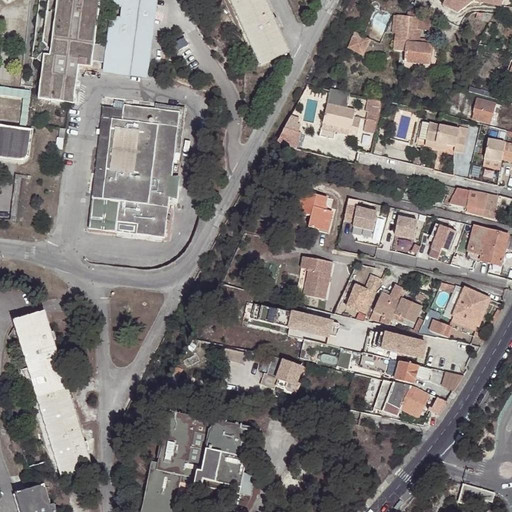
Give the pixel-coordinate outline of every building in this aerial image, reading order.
[(56,0),(51,52),(43,46),(32,59),(45,69),(41,100),(70,104),(75,66),(88,67),(89,60),(101,62),(100,68),(140,73),(142,55),(135,55),(137,40),(141,40),(145,0),(56,0)] [(144,73),(152,0),(145,0),(141,40),(137,40),(135,55),(142,55),(140,73),(144,73)] [(220,0),(251,68),(258,65),(227,0),(220,0)] [(227,0),(258,65),(286,53),(275,28),(278,26),(274,18),(271,20),(262,0),(227,0)] [(445,0),(443,5),(458,12),(474,0),(500,6),(503,0),(445,0)] [(423,12),(407,10),(406,15),(418,16),(416,43),(431,44),(431,38),(420,37),(423,12)] [(492,14),(481,13),(480,21),(487,22),(492,14)] [(406,15),(396,14),(394,33),(392,50),(404,52),(403,62),(429,65),(431,44),(416,43),(418,16),(406,15)] [(354,33),(348,48),(363,55),(370,39),(354,33)] [(0,94),(22,97),(19,125),(25,125),(29,91),(0,87),(0,94)] [(323,123),(338,126),(350,129),(349,134),(358,136),(361,118),(354,116),(355,109),(346,107),(348,93),(331,90),(323,123)] [(380,100),(367,97),(365,110),(366,111),(363,129),(374,131),(380,100)] [(490,123),(496,104),(477,99),(472,119),(490,123)] [(153,103),(152,107),(177,111),(172,151),(178,151),(183,107),(153,103)] [(152,107),(121,104),(120,110),(111,109),(100,198),(90,196),(86,228),(162,238),(167,195),(156,194),(158,174),(169,176),(172,151),(177,111),(152,107)] [(111,109),(100,107),(90,196),(100,198),(111,109)] [(417,143),(425,145),(425,143),(427,138),(431,121),(423,119),(417,143)] [(460,127),(431,121),(427,138),(447,143),(455,145),(454,150),(463,152),(467,136),(458,134),(460,127)] [(336,131),(338,126),(323,123),(322,128),(336,131)] [(0,125),(0,158),(21,161),(24,161),(27,158),(31,129),(0,125)] [(467,136),(468,130),(460,127),(458,134),(467,136)] [(280,137),(278,141),(288,147),(291,142),(280,137)] [(447,143),(427,138),(425,143),(445,148),(447,143)] [(484,158),(500,162),(500,159),(511,161),(511,143),(501,141),(497,140),(488,138),(484,158)] [(498,168),(500,162),(484,158),(482,164),(498,168)] [(167,195),(175,196),(177,176),(169,176),(158,174),(156,194),(167,195)] [(452,186),(432,182),(426,197),(440,202),(443,193),(447,195),(452,197),(456,187),(452,186)] [(477,191),(469,190),(456,187),(452,197),(447,195),(444,202),(449,203),(466,206),(465,211),(494,217),(498,196),(488,193),(477,191)] [(320,220),(328,222),(330,212),(322,210),(325,197),(308,193),(307,197),(299,196),(296,214),(309,217),(307,227),(318,230),(320,220)] [(376,210),(346,204),(343,220),(353,222),(352,226),(372,230),(376,210)] [(416,223),(397,219),(393,238),(412,242),(416,223)] [(326,231),(328,222),(320,220),(318,230),(326,231)] [(456,234),(435,226),(430,238),(434,240),(427,259),(436,262),(440,251),(448,254),(456,234)] [(487,231),(475,228),(471,242),(483,244),(487,231)] [(508,236),(487,231),(483,244),(481,254),(480,261),(501,266),(505,249),(508,236)] [(483,244),(471,242),(470,251),(481,254),(483,244)] [(322,299),(331,263),(302,256),(299,268),(307,270),(301,294),(322,299)] [(511,269),(502,267),(499,277),(509,279),(511,271),(511,269)] [(358,312),(358,311),(365,314),(380,280),(370,276),(364,290),(355,286),(345,307),(358,312)] [(405,322),(420,328),(423,322),(417,319),(423,306),(402,298),(405,289),(396,285),(391,297),(381,293),(369,323),(389,327),(396,322),(403,325),(405,322)] [(487,301),(465,290),(454,316),(476,326),(487,301)] [(27,365),(62,481),(91,472),(85,452),(89,451),(87,444),(83,445),(53,343),(56,342),(54,335),(51,336),(45,315),(15,324),(27,365)] [(476,326),(454,316),(452,321),(474,331),(476,326)] [(329,342),(332,327),(292,318),(289,333),(329,342)] [(428,330),(447,337),(451,326),(432,319),(428,330)] [(57,483),(62,481),(27,365),(15,324),(13,325),(24,364),(20,370),(22,377),(25,377),(57,483)] [(387,339),(384,354),(423,362),(426,347),(387,339)] [(380,358),(364,354),(362,366),(385,371),(388,359),(380,358)] [(277,380),(294,385),(298,371),(301,372),(303,368),(301,366),(272,357),(271,360),(269,360),(265,374),(276,378),(277,380)] [(418,366),(399,362),(394,380),(413,384),(413,379),(417,368),(418,366)] [(417,368),(413,379),(427,382),(430,370),(417,368)] [(462,376),(444,371),(440,385),(453,391),(462,376)] [(292,389),(294,385),(277,380),(276,384),(292,389)] [(412,386),(393,382),(387,398),(394,401),(392,405),(388,414),(393,417),(397,408),(418,418),(430,396),(412,386)] [(422,420),(434,398),(430,396),(418,418),(422,420)] [(447,402),(438,399),(431,410),(439,416),(444,408),(447,402)] [(241,489),(253,431),(168,413),(158,465),(151,464),(141,511),(175,511),(180,485),(200,489),(201,481),(241,489)] [(239,497),(241,489),(201,481),(200,489),(239,497)] [(450,490),(462,493),(464,485),(452,481),(450,490)] [(464,485),(462,493),(459,503),(480,508),(482,500),(493,502),(495,493),(464,485)] [(19,511),(55,511),(54,507),(50,508),(44,487),(15,495),(19,511)]
